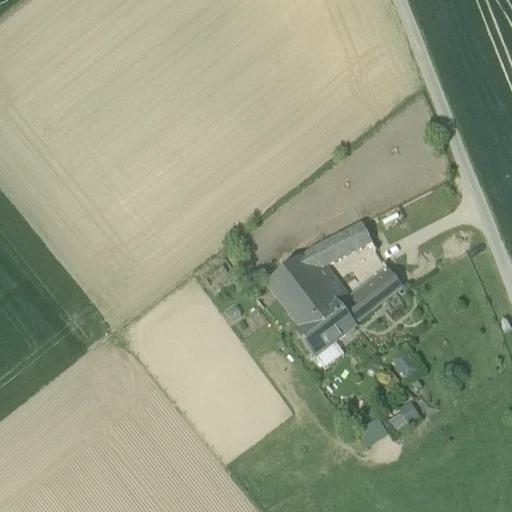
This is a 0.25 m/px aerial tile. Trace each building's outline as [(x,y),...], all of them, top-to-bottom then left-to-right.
[(362,227),(311,252),(325,269),(372,246),(362,227)] [(311,252),(265,286),(284,311),(329,276),(325,269),(311,252)] [(390,273),(352,302),(357,309),(365,319),(403,290),(390,273)] [(329,276),(284,311),(299,331),(345,296),(329,276)] [(299,331),(295,334),(313,358),(365,319),(357,309),(346,318),(336,305),(346,298),(345,296),(299,331)]
